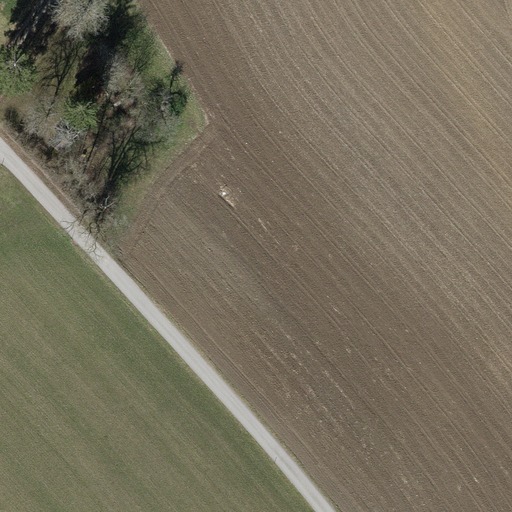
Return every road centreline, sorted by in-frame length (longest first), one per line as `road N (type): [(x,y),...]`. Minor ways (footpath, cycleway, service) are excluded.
road 1 (unclassified): [(329,511),(0,142)]
road 2 (track): [(145,0),(15,157)]
